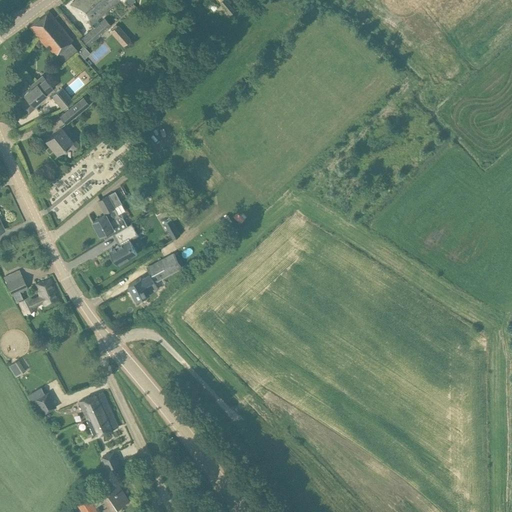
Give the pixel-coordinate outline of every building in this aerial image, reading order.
[(79,0),(78,0),(75,0),(71,5),(77,12),(88,24),(92,28),(99,22),(95,18),(115,0),(79,0)] [(234,10),(225,0),(223,0),(220,3),(229,15),(234,10)] [(55,18),(49,11),(29,27),(53,56),(61,50),(73,40),(55,18)] [(111,26),(104,18),(99,22),(92,28),(81,38),(89,47),(95,43),(94,41),(111,26)] [(119,40),(127,35),(119,24),(111,29),(119,40)] [(83,46),(77,51),(84,58),(90,53),(83,46)] [(66,62),(71,68),(76,64),(81,69),(85,66),(76,54),(66,62)] [(36,107),(34,104),(45,95),(44,94),(52,87),(47,82),(42,75),(35,81),(37,83),(24,94),(28,99),(21,104),(29,114),(36,107)] [(73,100),(61,87),(50,96),(62,110),(73,100)] [(91,103),(85,96),(59,117),(66,125),(89,106),(88,105),(91,103)] [(71,139),(61,127),(45,140),(56,153),(68,143),(72,148),(77,144),(72,138),(71,139)] [(99,201),(106,214),(93,221),(101,235),(103,234),(105,239),(113,234),(128,225),(123,217),(119,216),(114,207),(122,203),(116,191),(108,195),(108,196),(99,201)] [(171,218),(164,222),(173,239),(180,234),(171,218)] [(128,225),(113,234),(119,245),(109,250),(117,264),(137,253),(130,239),(138,235),(131,223),(128,225)] [(150,273),(129,284),(133,293),(132,294),(135,300),(137,299),(137,300),(154,291),(150,283),(152,281),(154,280),(155,282),(181,268),(173,254),(156,263),(147,268),(150,273)] [(28,288),(22,275),(6,283),(12,296),(28,288)] [(59,299),(50,278),(36,284),(41,296),(32,299),(30,295),(18,301),(22,309),(21,309),(24,314),(36,308),(35,305),(44,302),(45,305),(59,299)] [(40,343),(43,349),(49,346),(46,340),(40,343)] [(62,349),(72,371),(79,368),(82,376),(90,372),(80,350),(73,353),(69,345),(62,349)] [(9,366),(15,376),(22,371),(16,361),(9,366)] [(57,407),(48,392),(36,399),(36,400),(31,403),(37,413),(42,410),(45,414),(57,407)] [(87,420),(111,409),(103,392),(79,402),(87,420)] [(119,427),(111,409),(87,420),(95,437),(119,427)] [(121,466),(114,451),(102,457),(109,472),(121,466)] [(110,511),(128,501),(115,481),(90,498),(87,493),(76,500),(83,511),(98,511),(95,506),(104,500),(109,507),(104,510),(105,511),(110,511)]
